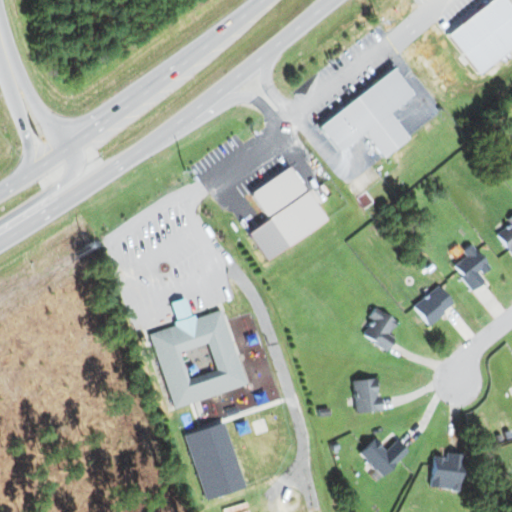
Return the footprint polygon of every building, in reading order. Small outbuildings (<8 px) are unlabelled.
[(511,47),(511,10),(504,0),(489,0),(446,33),(477,74),(511,47)] [(315,124),(336,152),(362,133),(380,157),(405,138),(386,112),(411,95),(392,69),(315,124)] [(324,221),(288,166),(248,192),(265,219),(245,232),(263,260),(324,221)] [(511,213),(505,218),(508,224),(494,233),(511,257),(511,255),(511,213)] [(489,266),(469,244),(460,251),(463,255),(450,267),(471,290),(483,280),(479,275),(489,266)] [(426,325),(452,305),(437,286),(411,306),(426,325)] [(147,333),(169,408),(242,386),(219,309),(189,318),(183,297),(168,302),(174,324),(147,333)] [(387,334),(395,321),(373,307),(367,317),(371,320),(361,336),(384,351),(393,337),(387,334)] [(351,380),(354,413),(378,411),(375,378),(351,380)] [(201,500),(241,488),(222,421),(181,433),(201,500)] [(355,454),(377,477),(403,452),(389,437),(380,446),(372,437),(355,454)] [(427,487),(457,491),(462,454),(443,452),(443,456),(432,455),(427,487)]
